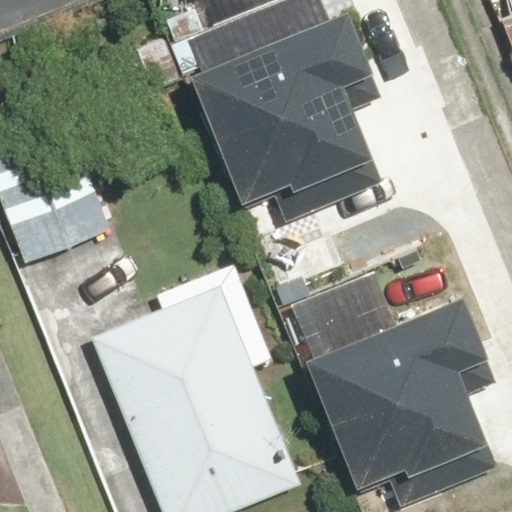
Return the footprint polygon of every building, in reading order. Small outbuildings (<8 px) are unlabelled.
[(298,0),(181,42),(230,177),(259,167),(273,205),(377,167),(348,87),(374,78),(346,0),(298,0)] [(511,0),(481,15),(511,83),(511,0)] [(167,34),(132,49),(150,93),(185,78),(167,34)] [(6,111),(0,113),(0,198),(25,255),(62,239),(6,111)] [(153,309),(82,337),(150,511),(228,511),(293,487),(245,366),(264,358),(227,265),(148,296),(153,309)] [(306,333),(356,468),(384,458),(398,495),(503,458),(474,378),(500,369),(466,276),(306,333)]
